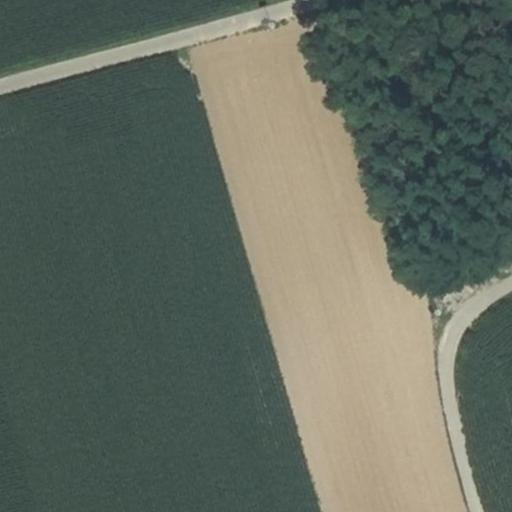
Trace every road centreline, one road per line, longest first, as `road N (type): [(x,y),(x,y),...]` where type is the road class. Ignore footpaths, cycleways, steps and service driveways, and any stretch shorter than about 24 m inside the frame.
road 1 (track): [(307,0),(0,87)]
road 2 (track): [(479,511),(452,408),(448,345),(464,317),(511,284)]
